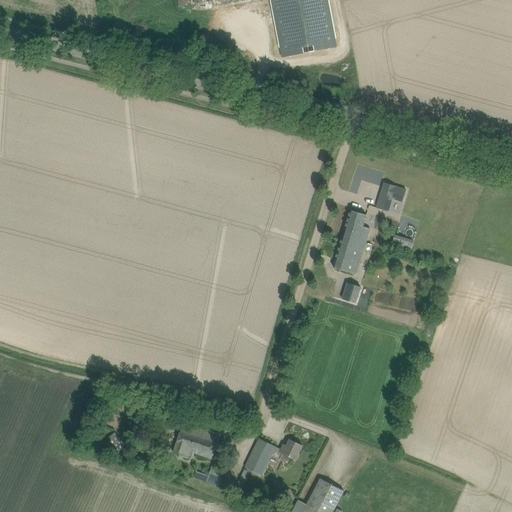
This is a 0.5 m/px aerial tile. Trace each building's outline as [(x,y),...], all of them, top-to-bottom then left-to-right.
[(178,0),(179,3),(188,1),(195,0),(271,0),(283,59),(338,49),(328,0),(178,0)] [(398,185),(386,182),(379,207),(390,211),(394,198),(404,201),(408,189),(397,186),(398,185)] [(343,235),(366,242),(370,229),(363,226),(367,215),(351,210),(343,235)] [(366,242),(343,235),(333,267),(356,274),(366,242)] [(347,283),(342,299),(356,304),(361,287),(347,283)] [(365,306),(370,288),(362,286),(358,304),(365,306)] [(190,450),(203,455),(212,459),(221,435),(198,427),(197,431),(183,426),(173,454),(187,459),(190,451),(190,450)] [(126,446),(115,433),(103,444),(113,456),(126,446)] [(271,455),(280,460),(288,464),(291,457),(296,460),(303,446),(290,439),(286,446),(284,445),(282,449),(260,438),(245,467),(261,475),(271,455)] [(213,466),(207,479),(219,484),(224,470),(213,466)] [(333,511),(344,491),(320,479),(302,511),(333,511)] [(286,499),(293,495),(294,495),(290,489),(283,493),(286,499)]
